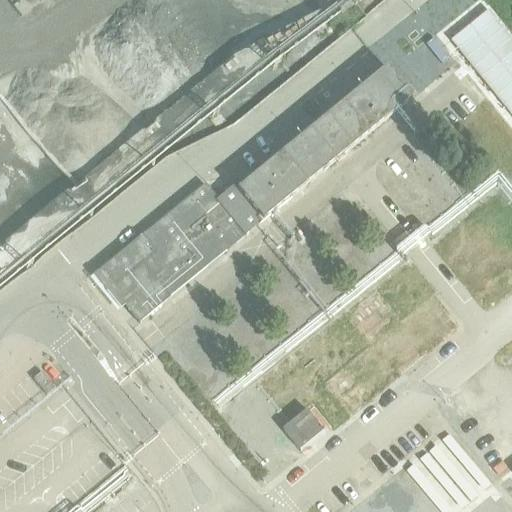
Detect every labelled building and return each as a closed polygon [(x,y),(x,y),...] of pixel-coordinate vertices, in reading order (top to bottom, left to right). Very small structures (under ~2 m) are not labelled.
[(482,0),(426,46),(440,63),(500,14),(489,0),(482,0)] [(412,98),(431,82),(402,47),(383,62),(412,98)] [(97,275),(139,326),(268,219),(411,101),(386,70),(221,206),(205,187),(97,275)] [(309,412),(285,433),(302,453),(326,433),(309,412)] [(408,472),(444,511),(472,511),(500,488),(451,434),(408,472)]
